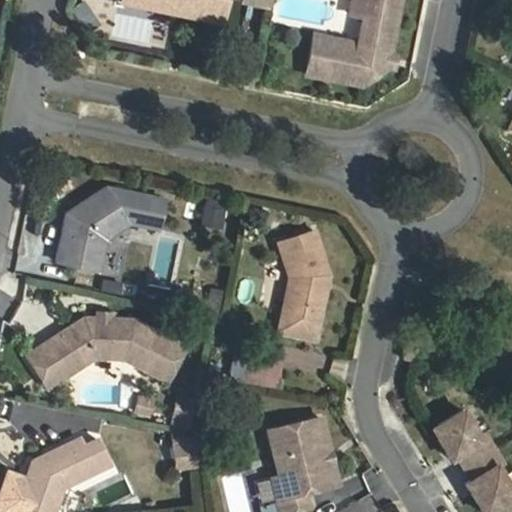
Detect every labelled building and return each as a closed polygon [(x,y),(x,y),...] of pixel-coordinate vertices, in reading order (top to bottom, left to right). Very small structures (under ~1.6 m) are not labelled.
[(142,6),(142,0),(127,0),(126,10),(140,12),(142,6)] [(142,0),(142,6),(188,15),(187,22),(223,30),(229,0),(142,0)] [(353,0),(350,20),(364,22),(359,52),(314,43),(307,81),(363,91),(386,74),(400,0),(353,0)] [(275,6),(248,1),(247,9),(274,14),(275,6)] [(142,6),(140,12),(187,22),(188,15),(142,6)] [(107,244),(132,228),(107,192),(68,217),(59,266),(101,274),(107,244)] [(312,341),(329,293),(325,292),(327,286),(331,286),(332,280),(312,228),(270,243),(282,277),(270,336),(312,341)] [(206,286),(203,310),(215,312),(218,288),(206,286)] [(88,322),(28,361),(49,391),(96,362),(127,365),(166,387),(183,352),(134,327),(88,322)] [(407,346),(403,365),(412,367),(416,348),(407,346)] [(277,363),(245,358),(241,383),(273,387),(277,363)] [(181,401),(178,419),(192,422),(196,405),(181,401)] [(143,402),(139,415),(152,419),(155,406),(143,402)] [(461,411),(431,430),(450,460),(457,457),(472,482),(464,486),(480,511),(489,511),(491,511),(490,511),(511,511),(511,502),(510,498),(511,497),(511,493),(495,467),(501,464),(483,439),(478,442),(461,411)] [(178,419),(176,428),(190,431),(192,422),(178,419)] [(324,422),(272,434),(282,480),(275,481),(281,511),(308,511),(312,511),(309,495),(338,489),(332,462),(329,463),(327,455),(330,454),(324,422)] [(197,439),(181,441),(185,470),(201,469),(197,439)] [(58,511),(67,491),(115,467),(102,442),(88,449),(85,442),(36,464),(22,506),(37,511),(58,511)] [(95,510),(133,495),(125,476),(87,491),(95,510)]
